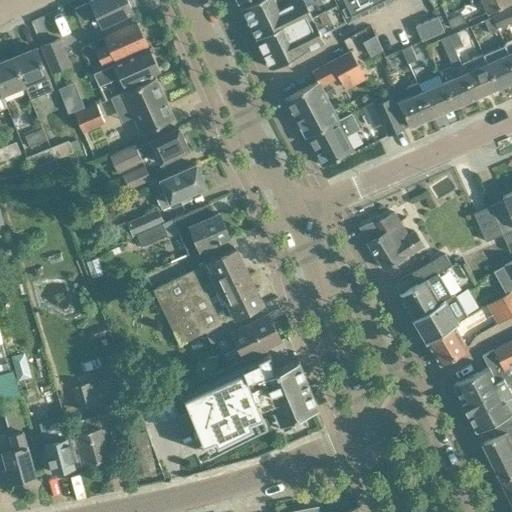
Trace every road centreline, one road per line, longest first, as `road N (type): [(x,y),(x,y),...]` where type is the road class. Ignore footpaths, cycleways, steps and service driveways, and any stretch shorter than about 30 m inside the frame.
road 1 (residential): [(121,511),(236,486),(374,434)]
road 2 (unclassified): [(296,216),(188,0)]
road 3 (residential): [(511,122),(296,216)]
road 4 (unclassified): [(321,263),(322,303),(374,434)]
road 5 (unclassified): [(404,388),(321,263)]
road 6 (unclassified): [(466,511),(404,388)]
